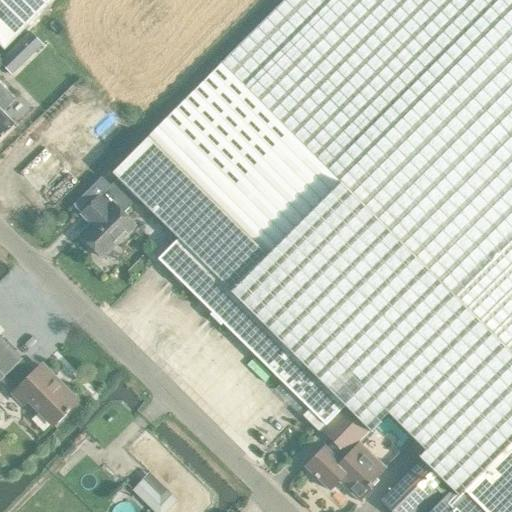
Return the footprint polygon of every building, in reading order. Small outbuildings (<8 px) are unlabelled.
[(52,0),(0,0),(0,45),(4,50),(41,12),(52,0)] [(332,176),(496,11),(484,0),(284,0),(148,136),(260,247),(332,176)] [(332,176),(511,356),(511,0),(507,0),(496,11),(332,176)] [(484,0),(496,11),(507,0),(484,0)] [(0,136),(13,124),(1,112),(14,100),(0,85),(0,136)] [(307,416),(321,429),(343,406),(223,285),(260,247),(148,136),(111,173),(177,240),(158,259),(311,412),(307,416)] [(462,489),(511,439),(511,356),(332,176),(260,247),(223,285),(343,406),(369,432),(387,414),(424,451),(418,457),(421,461),(457,494),(462,489)] [(101,177),(73,206),(75,208),(81,214),(82,216),(91,224),(80,236),(102,258),(135,226),(123,214),(137,200),(117,179),(110,186),(103,179),(101,177)] [(0,381),(19,363),(21,361),(0,338),(0,381)] [(52,426),(76,402),(41,366),(31,376),(19,363),(0,381),(20,402),(24,397),(52,426)] [(329,490),(339,481),(359,501),(373,487),(370,484),(385,468),(358,443),(369,432),(343,406),(321,429),(320,430),(333,442),(327,449),(324,447),(305,467),(329,490)] [(511,511),(511,439),(462,489),(484,511),(511,511)] [(484,511),(462,489),(457,494),(421,461),(407,475),(381,501),(391,511),(484,511)] [(165,511),(177,501),(165,489),(160,494),(144,477),(131,490),(153,511),(165,511)]
